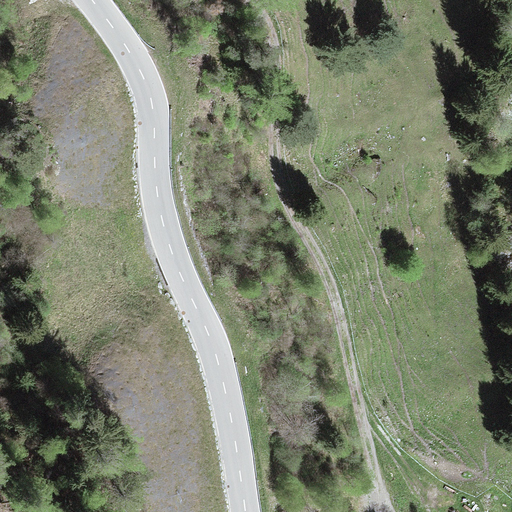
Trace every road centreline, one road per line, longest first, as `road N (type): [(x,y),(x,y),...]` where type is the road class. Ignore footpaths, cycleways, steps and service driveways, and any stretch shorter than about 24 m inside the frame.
road 1 (tertiary): [(245,511),(217,358),(161,217),(146,85),(92,0)]
road 2 (track): [(240,0),(265,28),(280,172),(335,296),(389,511)]
